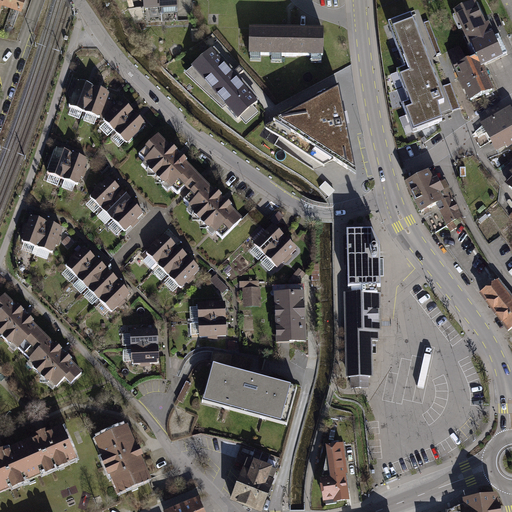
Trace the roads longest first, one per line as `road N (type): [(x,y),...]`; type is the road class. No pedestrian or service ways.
road 1 (residential): [(393,197),(330,213),(298,206),(174,114),(76,0)]
road 2 (secondary): [(393,197),(409,232),(488,339),(511,414)]
road 3 (secondary): [(360,19),(393,197)]
road 4 (residential): [(439,151),(469,222),(511,285)]
road 5 (residential): [(229,511),(141,408)]
road 6 (tertiary): [(372,511),(491,466)]
